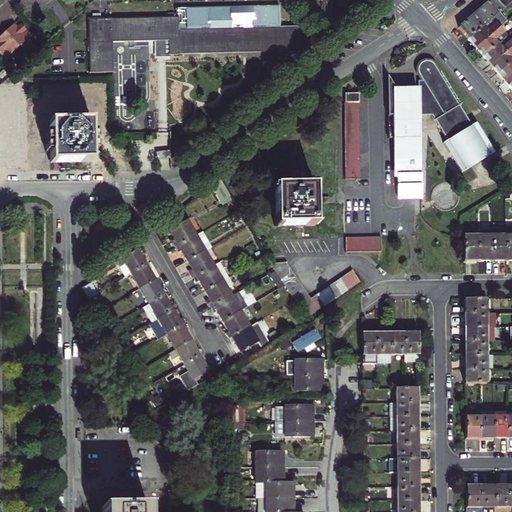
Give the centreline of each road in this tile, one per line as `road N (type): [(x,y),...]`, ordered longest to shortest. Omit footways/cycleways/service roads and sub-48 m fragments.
road 1 (residential): [(143,188),(181,183),(294,95),(423,19)]
road 2 (residential): [(67,511),(64,188)]
road 3 (residential): [(143,188),(147,236),(224,364)]
road 4 (residential): [(439,288),(442,463)]
road 5 (residential): [(344,364),(332,511)]
road 6 (residential): [(423,19),(511,121)]
